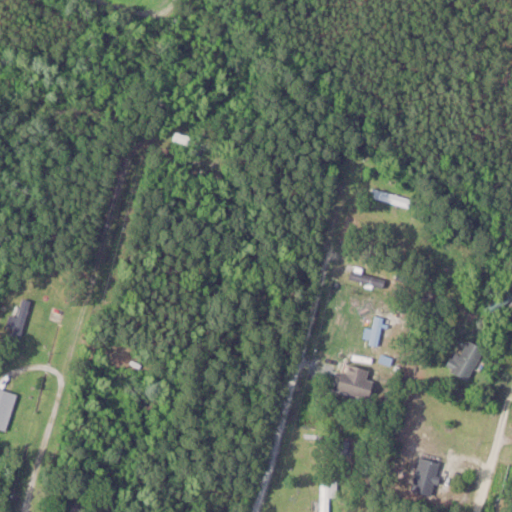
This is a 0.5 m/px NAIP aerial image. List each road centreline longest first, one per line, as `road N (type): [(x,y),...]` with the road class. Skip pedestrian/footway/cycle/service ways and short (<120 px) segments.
road 1 (residential): [(27,511),(128,147),(183,73),(236,37),(310,14),(384,5)]
road 2 (residential): [(253,511),(354,130)]
road 3 (residential): [(476,511),(511,378)]
